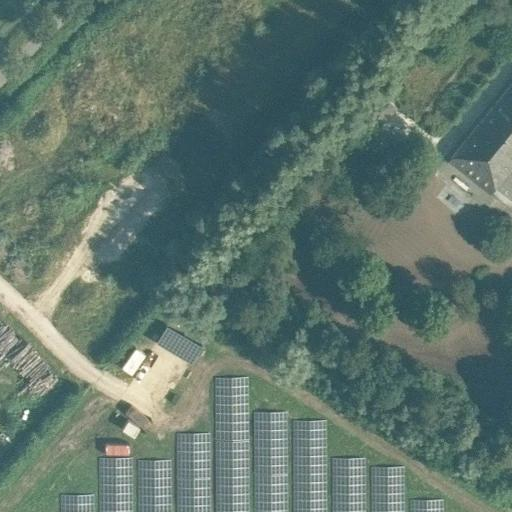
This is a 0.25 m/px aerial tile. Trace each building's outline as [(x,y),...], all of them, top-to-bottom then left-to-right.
[(511,200),(511,84),(455,154),(479,174),(475,179),(479,183),(484,177),(511,200)] [(382,95),(365,116),(377,127),(395,105),(382,95)] [(89,409),(69,432),(77,439),(97,416),(89,409)] [(127,418),(122,427),(133,434),(138,425),(127,418)] [(49,462),(41,471),(46,475),(54,466),(49,462)] [(30,479),(8,504),(13,508),(35,483),(30,479)] [(36,484),(14,509),(16,511),(19,511),(40,489),(36,484)]
